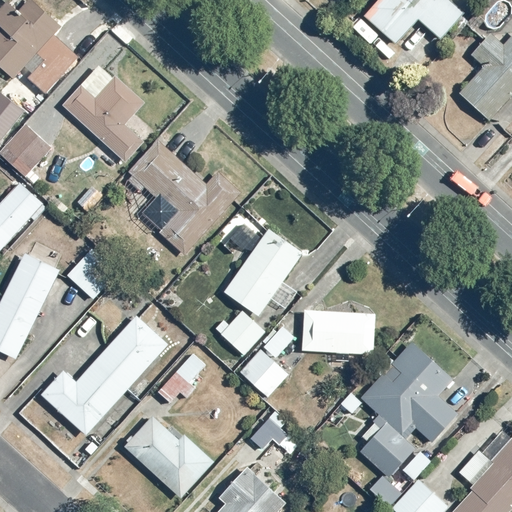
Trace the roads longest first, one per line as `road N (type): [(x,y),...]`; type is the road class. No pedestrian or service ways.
road 1 (secondary): [(511,331),(151,0)]
road 2 (secondary): [(231,0),(511,254)]
